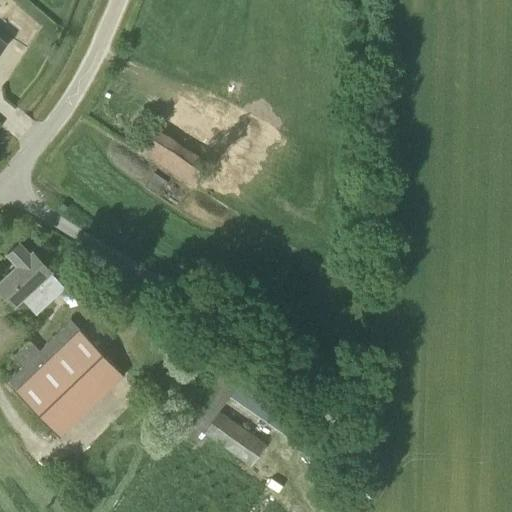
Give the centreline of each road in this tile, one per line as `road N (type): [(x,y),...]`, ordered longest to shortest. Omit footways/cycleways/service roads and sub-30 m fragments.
road 1 (unclassified): [(354,511),(356,457),(346,411),(315,369),(36,209),(5,180)]
road 2 (unclassified): [(5,180),(68,107),(120,0)]
